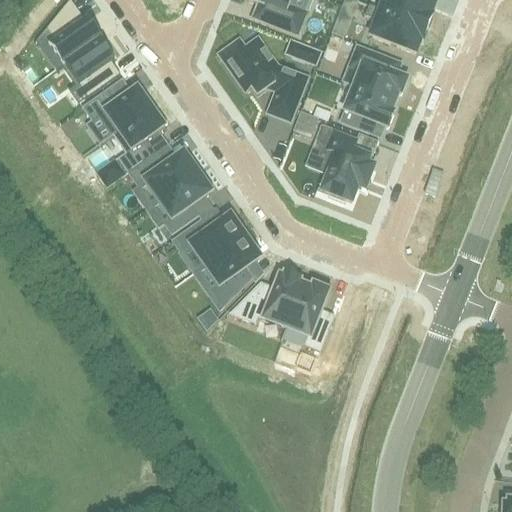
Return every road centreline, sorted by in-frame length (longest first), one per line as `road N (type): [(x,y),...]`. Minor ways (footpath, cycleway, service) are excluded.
road 1 (unclassified): [(224,511),(0,193)]
road 2 (residential): [(162,52),(292,234),(383,268)]
road 3 (residential): [(383,268),(486,0)]
road 4 (tertiary): [(384,511),(394,450),(454,297)]
road 5 (tertiary): [(454,297),(511,145)]
road 6 (residential): [(463,511),(511,362)]
